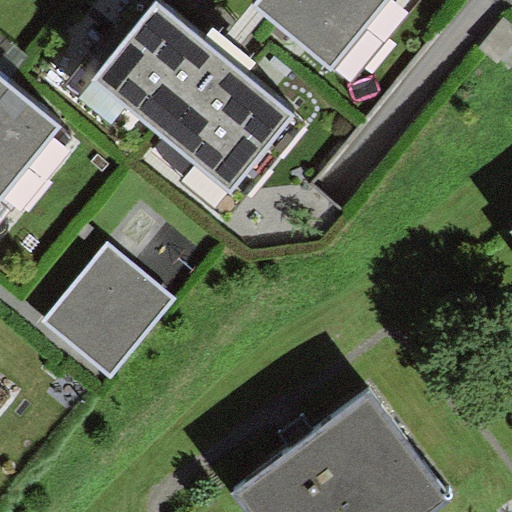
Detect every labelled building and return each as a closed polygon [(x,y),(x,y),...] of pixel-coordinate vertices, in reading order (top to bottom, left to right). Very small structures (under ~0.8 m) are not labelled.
[(391,0),(262,0),(255,9),(330,73),(391,0)] [(205,44),(161,8),(100,80),(233,191),(294,119),(205,44)] [(0,83),(0,210),(63,136),(0,83)] [(172,308),(105,253),(47,323),(114,378),(172,308)] [(430,511),(448,499),(376,400),(244,495),(256,511),(430,511)]
